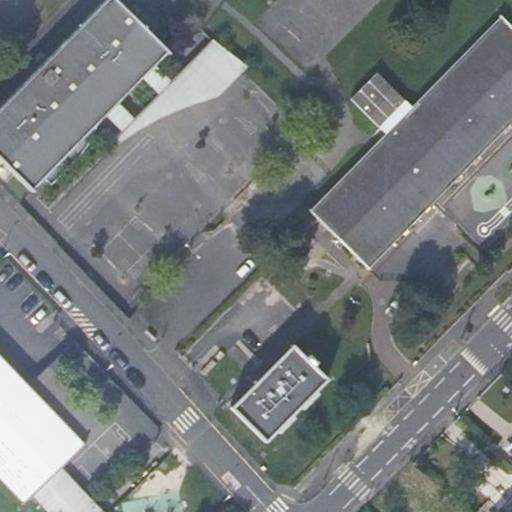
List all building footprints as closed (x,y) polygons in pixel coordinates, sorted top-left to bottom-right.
[(165,50),(114,0),(107,0),(0,109),(0,160),(31,192),(34,189),(33,188),(43,177),(50,184),(75,159),(81,153),(86,146),(90,139),(94,131),(96,124),(105,115),(117,102),(134,119),(158,94),(142,77),(154,65),(164,55),(165,57),(168,54),(165,50)] [(511,26),(502,17),(500,19),(501,20),(413,107),(377,72),(351,97),(386,133),(311,208),(310,208),(308,210),(368,270),(370,267),(368,265),(511,119),(511,26)] [(237,77),(201,52),(175,77),(171,81),(154,65),(142,77),(158,94),(134,119),(117,102),(105,115),(118,128),(122,132),(108,145),(112,148),(122,139),(132,131),(143,123),(155,118),(167,113),(180,110),(193,108),(207,108),(237,77)] [(292,349),(233,406),(232,404),(229,407),(264,443),(267,440),(265,438),(321,381),(323,383),(326,380),(292,345),(290,348),(292,349)] [(100,511),(60,468),(86,444),(83,442),(81,444),(0,360),(0,477),(21,499),(19,501),(21,504),(30,497),(44,511),(100,511)] [(511,511),(511,499),(498,511),(511,511)]
